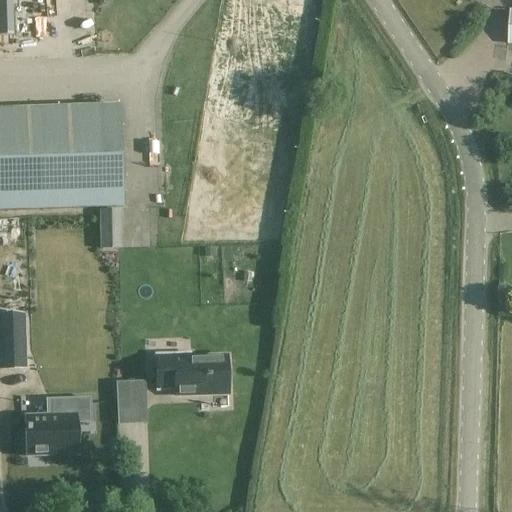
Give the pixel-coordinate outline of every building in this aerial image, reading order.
[(120,109),(0,111),(0,210),(124,208),(120,109)] [(102,250),(122,249),(121,211),(101,211),(102,250)] [(216,249),(206,249),(206,257),(216,257),(216,249)] [(23,315),(0,315),(0,369),(25,368),(23,315)] [(158,364),(153,364),(153,376),(158,376),(158,387),(177,386),(177,396),(213,395),(213,388),(228,388),(227,358),(177,359),(176,354),(157,355),(158,364)] [(35,400),(48,401),(48,379),(35,379),(35,400)] [(22,448),(25,448),(26,457),(54,457),(54,453),(79,452),(78,423),(93,423),(92,398),(49,399),(49,416),(25,416),(25,434),(22,434),(22,448)]
